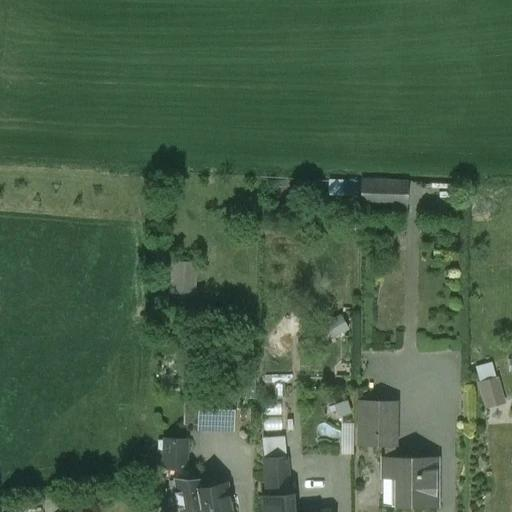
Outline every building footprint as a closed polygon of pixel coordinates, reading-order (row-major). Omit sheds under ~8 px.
[(408,207),(408,178),(361,178),(361,207),(408,207)] [(330,200),(357,200),(358,179),(330,179),(330,200)] [(195,261),(171,262),(173,293),(197,292),(195,261)] [(335,337),(351,328),(342,313),(326,322),(335,337)] [(495,360),(475,365),(485,407),(506,402),(495,360)] [(395,402),(359,402),(359,446),(384,446),(384,458),(395,458),(395,402)] [(232,406),(199,406),(199,430),(232,431),(232,406)] [(187,440),(164,440),(163,479),(173,480),(185,480),(187,440)] [(395,458),(384,458),(384,479),(397,479),(397,508),(435,508),(435,458),(395,458)] [(290,511),(286,459),(263,460),(266,498),(264,498),(265,511),(290,511)] [(185,480),(173,480),(177,511),(229,511),(225,485),(201,489),(200,480),(185,480)] [(44,506),(44,511),(64,511),(64,503),(44,506)]
